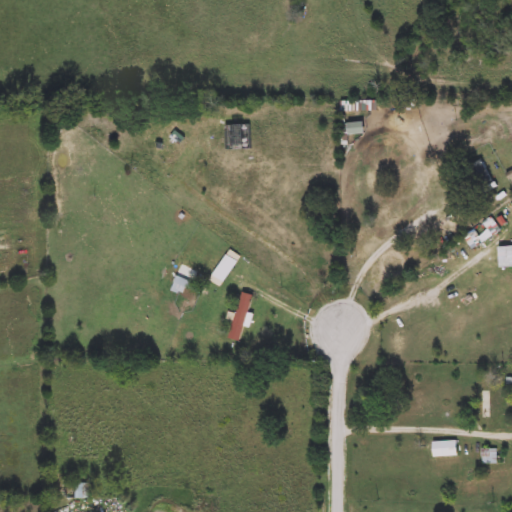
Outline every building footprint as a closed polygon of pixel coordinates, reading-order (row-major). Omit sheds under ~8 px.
[(492,183),(477,189),(467,166),(483,160),(492,183)] [(202,288),(199,294),(175,282),(178,276),(202,288)] [(253,296),(240,340),(231,338),(245,293),(253,296)] [(491,388),(483,388),(483,426),(491,426),(491,388)] [(434,441),(459,441),(459,457),(434,457),(434,441)] [(505,449),(505,463),(483,463),(483,449),(505,449)]
